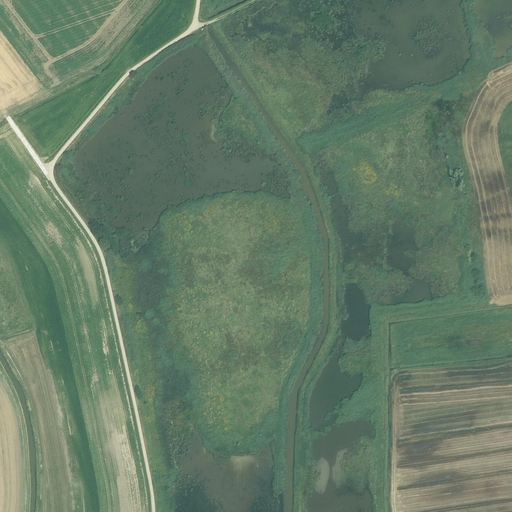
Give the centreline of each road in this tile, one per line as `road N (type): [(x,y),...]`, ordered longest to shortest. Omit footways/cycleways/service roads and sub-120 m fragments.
road 1 (track): [(154,511),(103,259),(50,169),(129,72),(195,26),(255,0)]
road 2 (track): [(0,118),(89,73),(134,69)]
